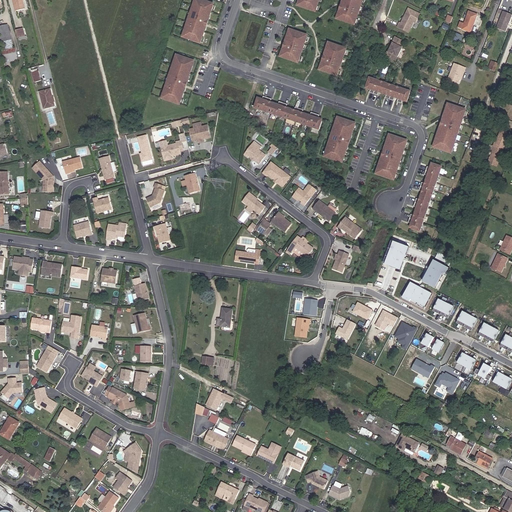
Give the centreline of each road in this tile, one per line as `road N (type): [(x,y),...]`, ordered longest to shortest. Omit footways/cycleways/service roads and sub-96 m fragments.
road 1 (residential): [(237,0),(221,45),(230,63),(420,131),(401,197),(389,203)]
road 2 (residential): [(511,365),(372,291),(333,287)]
road 3 (residential): [(157,433),(325,511)]
road 4 (residential): [(157,433),(169,352),(149,258)]
road 5 (residential): [(310,281),(326,238),(223,157)]
road 6 (residential): [(149,258),(310,281)]
road 7 (residential): [(70,361),(69,389),(128,426),(157,433)]
road 8 (residential): [(149,258),(120,140)]
